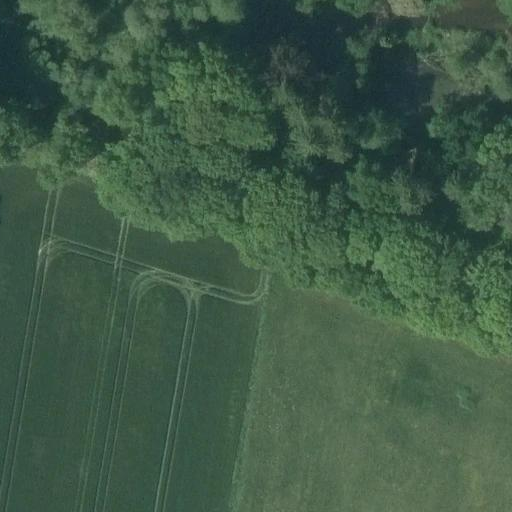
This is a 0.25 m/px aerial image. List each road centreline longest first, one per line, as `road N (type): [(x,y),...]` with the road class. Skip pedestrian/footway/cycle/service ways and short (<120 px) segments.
road 1 (track): [(207,208),(511,309)]
road 2 (track): [(0,153),(207,208)]
